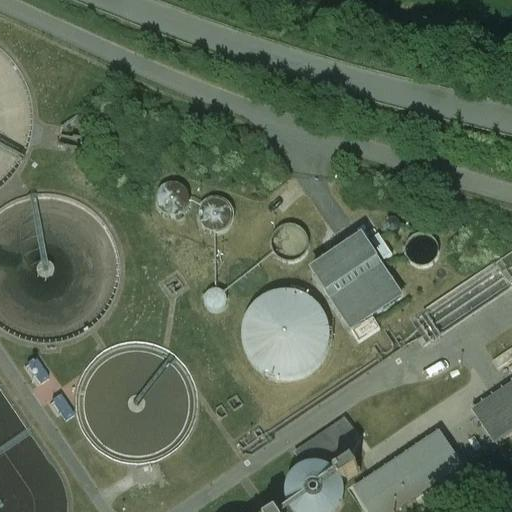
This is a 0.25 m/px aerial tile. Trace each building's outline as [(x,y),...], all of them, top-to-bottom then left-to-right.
[(167,217),(189,200),(175,182),(152,198),(167,217)] [(205,201),(204,229),(226,229),(227,201),(205,201)] [(364,246),(312,281),(351,337),(403,302),(364,246)] [(328,330),(321,317),(310,306),(296,300),(281,299),(266,303),(253,311),(244,323),(239,338),(239,353),(244,367),(254,379),(267,387),(282,391),(297,389),(310,383),(321,373),(328,359),(331,345),(328,330)] [(511,390),(474,416),(494,445),(511,433),(511,390)] [(361,444),(366,441),(363,436),(355,442),(344,426),(299,457),(308,470),(315,469),(321,470),(329,473),(335,477),(338,482),(341,487),(360,475),(357,471),(355,467),(354,464),(353,458),(354,454),(357,449),(361,444)] [(371,440),(366,441),(361,444),(357,449),(354,454),(353,458),(354,464),(355,467),(357,471),(360,475),(364,478),(369,479),(374,480),(380,479),(384,477),(388,473),(391,470),(392,465),(393,460),(393,455),(391,450),(389,447),(385,444),(382,442),(376,440),(371,440)] [(315,469),(308,470),(304,472),(299,476),(294,482),(292,488),(290,493),(290,498),(290,505),(291,511),(339,511),(342,507),(343,502),(343,495),(342,489),(341,487),(338,482),(335,477),(329,473),(321,470),(315,469)]
